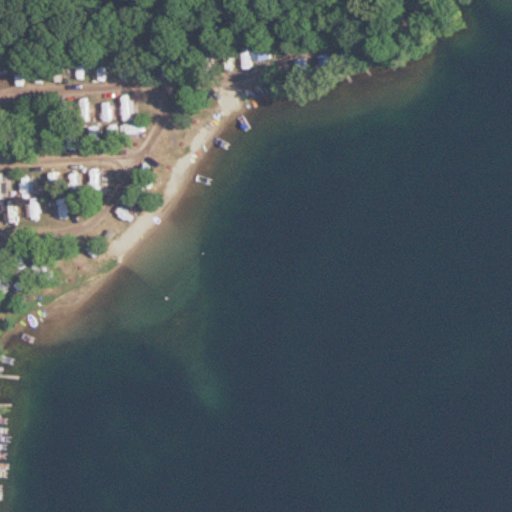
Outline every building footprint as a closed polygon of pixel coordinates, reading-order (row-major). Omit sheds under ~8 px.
[(253,59),(270,59),(270,44),(253,44),(253,59)] [(0,69),(1,80),(21,79),(20,68),(0,69)] [(110,98),(97,98),(97,121),(110,121),(110,98)] [(42,118),(50,117),(48,102),(39,103),(42,118)] [(80,172),(69,172),(69,195),(80,195),(80,172)] [(48,175),(48,194),(59,194),(59,175),(48,175)] [(32,177),(21,177),(21,197),(32,197),(32,177)]
